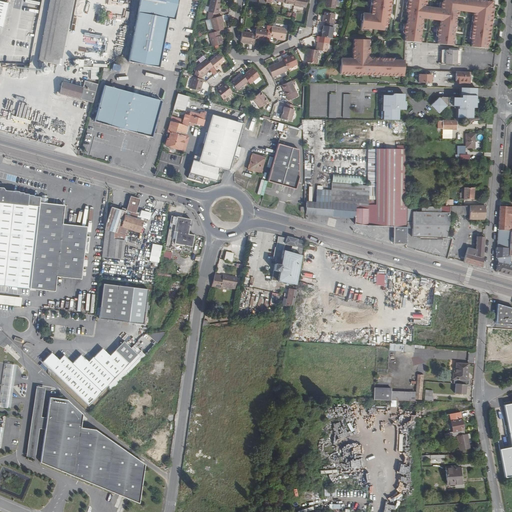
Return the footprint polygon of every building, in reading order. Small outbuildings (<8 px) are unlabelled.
[(37,5),(38,0),(25,0),(25,2),(20,28),(35,31),(39,6),(37,5)] [(49,0),(45,24),(42,36),(40,48),(38,61),(56,65),(58,52),(60,40),(63,27),(68,0),(49,0)] [(139,0),(130,48),(127,62),(158,68),(168,19),(174,20),(177,0),(139,0)] [(216,15),(218,15),(221,2),(212,0),(210,0),(208,13),(216,15)] [(337,0),(326,0),(325,7),(335,9),(337,0)] [(393,0),(372,0),(371,14),(363,13),(361,29),(369,30),(369,29),(383,31),(384,27),(387,27),(387,26),(390,27),(393,0)] [(491,11),(492,2),(476,0),(473,0),(473,1),(467,0),(442,0),(442,3),(441,3),(440,9),(426,7),(426,0),(407,0),(407,9),(408,9),(406,26),(404,25),(404,30),(405,30),(404,42),(420,44),(420,41),(419,41),(420,36),(421,36),(421,31),(422,19),(440,21),(439,28),(437,28),(437,33),(439,34),(437,45),(453,47),(453,44),(452,44),(453,38),(454,38),(454,34),(456,15),(458,15),(459,11),(474,13),(472,25),(470,40),(472,40),(471,48),(486,50),(488,37),(490,38),(493,11),(491,11)] [(325,12),(324,16),(323,19),(322,22),(324,22),(333,24),(334,24),(336,14),(325,12)] [(213,29),(223,26),(222,22),(221,20),(223,20),(222,16),(216,17),(210,19),(213,29)] [(116,17),(115,19),(109,19),(109,27),(121,27),(121,17),(116,17)] [(333,24),(324,22),(324,26),(323,26),(322,29),(321,33),(322,34),(321,37),(332,39),(334,28),(333,28),(333,24)] [(285,30),(271,27),(270,36),(273,37),(273,38),(276,39),(284,40),(285,30)] [(255,29),(255,35),(254,40),(265,42),(267,31),(255,29)] [(223,44),(220,36),(219,36),(218,31),(209,33),(213,47),(223,44)] [(255,35),(242,32),(240,42),(243,43),(250,44),(250,45),(253,45),(254,40),(255,35)] [(79,46),(79,51),(101,53),(101,51),(106,51),(108,37),(84,34),(83,47),(79,46)] [(383,58),(373,58),(371,60),(367,56),(370,54),(370,48),(368,48),(368,41),(369,41),(369,40),(353,40),(353,59),(341,59),(340,75),(403,76),(404,61),(394,60),(394,58),(383,58)] [(327,44),(317,42),(316,51),(319,51),(326,53),(327,44)] [(460,50),(441,49),(441,54),(441,63),(438,63),(438,65),(459,65),(460,50)] [(308,50),(306,63),(316,65),(319,51),(316,51),(308,50)] [(225,61),(220,54),(209,62),(213,66),(216,70),(219,68),(218,66),(225,61)] [(287,58),(283,60),(288,70),(298,66),(294,56),(290,58),(287,59),(287,58)] [(206,58),(194,67),(201,76),(206,71),(213,66),(209,62),(206,58)] [(267,67),(272,77),(287,70),(283,60),(279,62),(279,61),(267,67)] [(247,74),(244,77),(249,82),(250,84),(260,77),(253,68),(247,74)] [(455,84),(468,84),(468,73),(456,72),(455,84)] [(232,83),(238,91),(249,82),(244,77),(241,73),(235,78),(236,79),(234,81),(232,83)] [(432,75),(418,74),(418,83),(432,83),(432,75)] [(188,88),(200,91),(203,80),(193,77),(192,77),(188,88)] [(58,91),(57,91),(56,92),(56,93),(56,94),(56,95),(57,96),(58,96),(59,94),(91,103),(92,103),(97,84),(84,81),(82,88),(62,83),(59,91),(58,91)] [(286,97),(295,93),(290,81),(281,86),(286,97)] [(161,101),(103,85),(94,117),(93,122),(151,137),(153,133),(161,101)] [(223,100),(233,93),(232,92),(230,91),(225,85),(216,91),(223,100)] [(476,89),(460,89),(460,91),(460,98),(466,99),(468,100),(476,100),(476,92),(476,89)] [(260,108),(269,101),(261,92),(258,94),(253,98),(260,108)] [(297,97),(295,93),(286,97),(288,101),(297,97)] [(397,119),(398,109),(404,110),(404,101),(403,101),(403,95),(391,95),(382,94),(382,110),(382,119),(397,119)] [(189,97),(179,95),(175,107),(185,110),(189,97)] [(446,107),(458,108),(458,118),(468,119),(472,119),(472,109),(474,109),(475,104),(476,100),(468,100),(466,99),(460,98),(460,99),(441,99),(440,101),(438,100),(431,108),(439,115),(446,107)] [(294,109),(293,109),(294,105),(286,103),(285,107),(284,106),(281,118),(290,121),(294,109)] [(184,121),(173,117),(171,122),(187,126),(188,122),(205,126),(206,122),(206,120),(204,120),(206,114),(207,112),(203,111),(202,113),(200,113),(192,110),(190,116),(186,114),(184,121)] [(228,171),(230,172),(235,155),(237,147),(244,124),(213,115),(200,159),(195,157),(193,162),(220,169),(225,170),(228,171)] [(439,120),(438,127),(457,128),(457,121),(439,120)] [(187,126),(171,122),(169,130),(171,130),(186,134),(188,126),(187,126)] [(168,139),(166,145),(184,150),(188,136),(187,135),(186,134),(171,130),(169,139),(168,139)] [(465,148),(475,149),(476,134),(466,134),(465,148)] [(296,189),(299,177),(299,150),(278,144),(268,181),(296,189)] [(376,187),(376,149),(367,149),(367,187),(376,187)] [(376,187),(376,206),(404,207),(404,150),(376,149),(376,187)] [(262,172),(266,157),(253,153),(249,169),(262,172)] [(220,169),(193,162),(188,180),(203,184),(204,179),(216,183),(220,169)] [(261,179),(257,194),(263,195),(267,181),(261,179)] [(0,186),(0,285),(31,288),(39,197),(39,196),(32,195),(32,194),(27,194),(27,193),(22,193),(22,192),(17,191),(17,190),(11,190),(10,190),(10,187),(5,187),(5,189),(3,189),(1,187),(0,186)] [(456,193),(456,199),(474,199),(474,187),(464,187),(464,193),(456,193)] [(41,197),(39,197),(31,288),(55,291),(57,276),(81,278),(87,226),(62,223),(64,204),(47,202),(47,198),(46,197),(46,195),(41,195),(41,197)] [(140,199),(130,196),(126,210),(136,213),(136,212),(140,199)] [(355,224),(367,225),(394,227),(406,227),(406,224),(407,224),(407,207),(404,207),(376,206),(306,202),(306,207),(306,210),(306,213),(355,218),(355,224)] [(474,206),(470,206),(470,215),(470,220),(486,220),(487,205),(474,206)] [(465,206),(450,206),(450,214),(450,215),(456,215),(465,215),(465,206)] [(511,206),(501,206),(499,229),(511,230),(511,206)] [(111,207),(105,225),(102,257),(123,260),(125,241),(126,241),(127,237),(129,230),(139,233),(143,220),(136,218),(138,213),(136,212),(136,213),(126,210),(126,211),(111,207)] [(450,214),(414,212),(413,237),(428,238),(447,239),(450,215),(450,214)] [(187,233),(190,219),(170,215),(164,247),(190,252),(194,235),(187,233)] [(394,227),(393,240),(407,240),(407,237),(407,224),(406,224),(406,227),(394,227)] [(511,235),(511,230),(499,229),(498,242),(506,243),(511,243),(511,235)] [(468,246),(467,253),(464,262),(483,267),(484,250),(485,237),(484,237),(478,236),(477,248),(468,246)] [(297,248),(302,249),(304,241),(287,237),(285,250),(294,252),(295,249),(296,250),(297,248)] [(159,262),(162,245),(153,243),(149,260),(159,262)] [(509,257),(511,257),(511,265),(499,262),(496,271),(511,274),(511,247),(509,248),(509,257)] [(498,247),(497,249),(497,257),(506,257),(506,248),(498,247)] [(294,252),(285,250),(282,260),(276,259),(274,271),(280,272),(278,281),(297,285),(303,253),(294,252)] [(169,260),(170,252),(163,251),(162,259),(169,260)] [(225,252),(223,260),(231,262),(233,254),(225,252)] [(506,257),(497,257),(498,262),(499,262),(511,265),(511,257),(509,257),(506,257)] [(224,277),(215,275),(212,287),(230,291),(231,287),(236,288),(238,279),(225,276),(224,277)] [(146,288),(101,284),(98,318),(142,323),(146,288)] [(454,286),(452,295),(469,300),(471,291),(454,286)] [(287,299),(283,298),(282,306),(286,306),(293,305),(296,290),(289,288),(287,299)] [(480,293),(471,291),(469,300),(480,303),(480,293)] [(360,312),(371,315),(373,306),(353,301),(351,306),(361,309),(360,312)] [(439,302),(438,309),(437,327),(436,345),(456,346),(458,314),(462,315),(462,309),(463,303),(439,302)] [(496,324),(511,324),(511,308),(497,305),(496,324)] [(462,315),(458,314),(456,346),(476,347),(478,307),(474,307),(474,309),(462,309),(462,315)] [(426,324),(427,316),(415,316),(414,324),(426,324)] [(416,330),(394,328),(393,343),(415,345),(416,330)] [(491,333),(501,333),(501,336),(504,337),(503,343),(511,343),(511,329),(492,328),(491,333)] [(428,332),(416,330),(415,345),(426,346),(428,332)] [(165,332),(145,334),(155,344),(165,332)] [(378,337),(368,336),(367,346),(378,346),(378,337)] [(41,362),(88,406),(105,387),(136,355),(122,341),(108,356),(101,349),(92,358),(92,357),(87,362),(80,355),(71,364),(62,355),(58,360),(50,353),(41,362)] [(105,387),(109,391),(144,355),(140,351),(136,355),(105,387)] [(455,362),(455,382),(467,383),(467,378),(466,378),(466,362),(455,362)] [(0,406),(9,408),(15,364),(5,363),(0,400),(0,406)] [(416,391),(391,390),(391,400),(422,401),(422,375),(417,375),(416,391)] [(453,394),(465,395),(466,383),(454,382),(453,394)] [(44,429),(46,417),(40,417),(44,388),(35,386),(25,456),(34,457),(38,428),(44,429)] [(376,387),(374,387),(374,399),(391,400),(391,390),(391,387),(376,387)] [(433,390),(425,390),(425,401),(433,401),(433,390)] [(139,502),(145,464),(92,429),(80,427),(81,415),(66,399),(49,397),(46,417),(44,429),(39,463),(139,502)] [(499,449),(503,467),(504,478),(511,476),(511,403),(503,405),(511,447),(499,449)] [(460,414),(449,416),(452,431),(452,433),(454,433),(463,432),(460,414)] [(469,436),(466,436),(465,431),(463,432),(454,433),(457,452),(468,450),(468,446),(470,445),(469,436)] [(444,469),(445,489),(452,488),(459,488),(457,471),(452,471),(451,468),(444,469)] [(460,470),(457,471),(459,488),(452,488),(452,491),(462,490),(460,470)]
